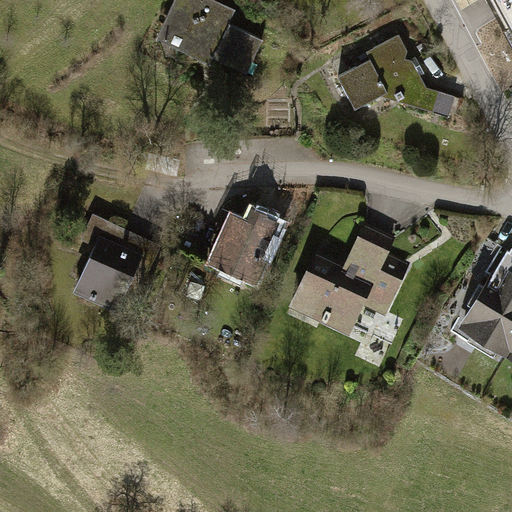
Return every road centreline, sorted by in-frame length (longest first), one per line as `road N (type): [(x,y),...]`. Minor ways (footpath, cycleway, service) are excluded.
road 1 (residential): [(511,205),(334,171),(183,185)]
road 2 (track): [(0,137),(59,163),(183,185)]
road 3 (residential): [(439,0),(511,133)]
